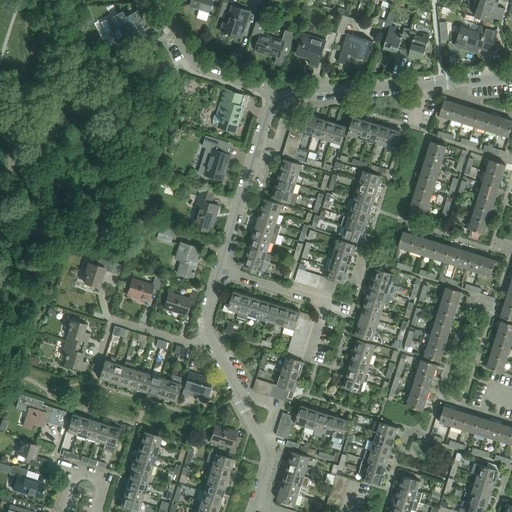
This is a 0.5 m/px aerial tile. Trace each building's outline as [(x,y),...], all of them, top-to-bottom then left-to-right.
[(191,0),(190,7),(209,13),(213,0),(191,0)] [(475,0),(474,6),(503,15),(505,9),(497,6),(498,3),(489,0),(475,0)] [(247,24),(251,12),(233,6),(229,17),(227,23),(224,22),(221,32),(226,34),(226,35),(233,37),(234,36),(242,38),(245,28),(244,27),(245,23),(247,24)] [(503,15),(479,7),(476,17),(492,22),(494,18),(502,20),(503,15)] [(122,11),(100,23),(105,31),(111,29),(112,31),(119,28),(123,37),(129,34),(134,43),(146,36),(141,27),(146,24),(138,10),(129,15),(130,16),(126,18),(122,11)] [(356,26),(358,20),(341,15),(337,32),(344,34),(347,23),(356,26)] [(257,21),(252,35),(262,38),(258,51),(277,57),(275,63),(285,66),(295,33),(285,30),(282,41),(263,35),(264,33),(266,24),(257,21)] [(410,32),(404,30),(403,34),(396,31),(397,28),(391,26),(383,49),(397,53),(396,57),(402,59),(402,57),(410,32)] [(491,51),(497,32),(481,27),(479,33),(469,30),(467,35),(465,35),(465,36),(460,34),(456,46),(472,51),(474,45),(479,46),(479,48),(491,51)] [(423,59),(430,36),(424,34),(423,38),(416,36),(417,32),(410,30),(410,32),(402,57),(408,59),(409,55),(423,59)] [(331,52),(337,33),(329,31),(325,41),(316,38),(315,39),(303,35),(304,34),(303,34),(297,54),(298,53),(312,58),(309,64),(318,67),(323,49),(331,52)] [(366,60),(372,41),(347,33),(338,62),(346,64),(349,55),(366,60)] [(236,133),(244,106),(239,105),(243,95),(232,91),(232,90),(225,88),(217,114),(216,115),(215,116),(213,120),(213,122),(214,124),(213,126),(236,133)] [(452,119),(456,104),(444,100),(440,116),(452,119)] [(463,123),(468,107),(456,104),(452,119),(463,123)] [(474,126),(479,111),(468,107),(463,123),(474,126)] [(486,130),(491,114),(479,111),(474,126),(486,130)] [(497,134),(502,118),(491,114),(486,130),(497,134)] [(313,136),(318,118),(318,117),(315,116),(315,117),(309,115),(307,120),(305,126),(304,131),(303,133),(313,136)] [(305,126),(307,120),(295,116),(293,122),(305,126)] [(358,138),(363,120),(364,119),(361,118),(360,119),(354,117),(348,135),(358,138)] [(322,139),(327,121),(327,120),(325,119),(324,120),(318,118),(313,136),(322,139)] [(509,137),(511,127),(511,120),(502,118),(497,134),(509,137)] [(367,141),(373,123),(373,122),(370,121),(370,122),(363,120),(358,138),(367,141)] [(331,142),(337,124),(337,123),(334,122),(334,123),(327,121),(322,139),(331,142)] [(304,131),(305,126),(293,122),(291,127),(304,131)] [(376,144),(382,126),(382,125),(379,124),(379,125),(373,123),(367,141),(376,144)] [(341,145),(347,127),(346,127),(346,126),(343,125),(343,126),(337,124),(331,142),(341,145)] [(386,147),(391,129),(391,128),(391,127),(389,127),(388,128),(382,126),(376,144),(386,147)] [(302,137),(303,133),(304,131),(291,127),(290,133),(302,137)] [(395,150),(401,131),(401,130),(398,129),(398,130),(391,129),(386,147),(395,150)] [(302,137),(290,133),(288,139),(300,142),(302,137)] [(207,148),(199,173),(205,175),(205,176),(223,181),(231,155),(226,153),(229,143),(206,136),(203,147),(207,148)] [(298,148),(300,142),(288,139),(286,144),(298,148)] [(443,158),(447,146),(431,141),(428,153),(443,158)] [(296,154),(298,148),(286,144),(284,150),(296,154)] [(295,159),(296,154),(284,150),(283,155),(295,159)] [(440,169),(443,158),(428,153),(424,164),(440,169)] [(299,175),(302,165),(284,159),(284,160),(283,160),(282,163),(283,163),(281,169),(299,175)] [(502,177),(506,165),(490,160),(487,172),(502,177)] [(436,181),(440,169),(424,164),(420,176),(436,181)] [(296,184),(299,175),(281,169),(280,169),(279,172),(280,172),(278,178),(296,184)] [(379,183),(381,177),(363,171),(360,181),(378,186),(379,186),(380,183),(379,183)] [(499,188),(502,177),(487,172),(483,183),(499,188)] [(433,192),(436,181),(420,176),(417,187),(433,192)] [(293,193),(296,184),(278,178),(278,179),(277,178),(276,181),(277,182),(275,188),(293,193)] [(376,192),(378,186),(360,181),(357,190),(375,196),(376,195),(377,196),(377,193),(376,192)] [(495,200),(499,188),(483,183),(479,195),(495,200)] [(429,204),(433,192),(417,187),(413,199),(429,204)] [(298,195),(293,193),(275,188),(274,188),(273,191),(274,191),(272,197),(295,205),(298,195)] [(217,213),(219,206),(211,204),(215,193),(203,189),(198,204),(202,206),(195,226),(193,226),(211,232),(215,219),(213,219),(215,213),(217,213)] [(374,202),(375,196),(357,190),(354,199),(373,205),(374,205),(375,202),(374,202)] [(492,211),(495,200),(479,195),(476,206),(492,211)] [(279,214),(282,205),(264,199),(264,200),(263,199),(262,202),(263,203),(261,209),(279,214)] [(371,211),(373,205),(354,199),(352,209),(370,214),(371,214),(372,211),(371,211)] [(425,216),(429,204),(413,199),(410,211),(425,216)] [(488,222),(492,211),(476,206),(472,218),(488,222)] [(277,224),(279,214),(261,209),(260,209),(259,212),(260,212),(258,218),(277,224)] [(368,220),(370,214),(352,209),(349,218),(367,223),(368,224),(369,221),(368,220)] [(274,233),(277,224),(258,218),(257,218),(256,221),(257,221),(255,227),(274,233)] [(365,230),(367,223),(349,218),(346,227),(364,233),(365,233),(366,230),(365,230)] [(485,234),(488,222),(472,218),(469,229),(485,234)] [(171,242),(175,231),(161,227),(158,238),(171,242)] [(271,242),(274,233),(255,227),(255,228),(254,227),(254,230),(255,230),(253,237),(271,242)] [(362,239),(364,233),(346,227),(343,237),(361,242),(362,242),(363,239),(362,239)] [(410,251),(415,235),(403,231),(398,247),(410,251)] [(422,255),(427,239),(415,235),(410,251),(422,255)] [(268,252),(271,242),(253,237),(252,237),(251,240),(252,240),(250,246),(268,252)] [(354,252),(356,245),(338,239),(335,249),(353,255),(354,255),(355,252),(354,252)] [(433,258),(438,242),(427,239),(422,255),(433,258)] [(445,262),(450,246),(438,242),(433,258),(445,262)] [(196,261),(200,248),(182,243),(177,259),(182,261),(178,274),(189,277),(189,279),(193,280),(196,272),(195,271),(197,265),(194,264),(195,260),(196,261)] [(273,253),(268,252),(250,246),(249,246),(248,249),(249,249),(247,255),(270,263),(273,253)] [(456,265),(461,249),(450,246),(445,262),(456,265)] [(353,255),(335,249),(332,258),(350,264),(351,264),(352,261),(351,261),(353,255)] [(468,269),(473,253),(461,249),(456,265),(468,269)] [(479,272),(484,257),(473,253),(468,269),(479,272)] [(267,272),(270,263),(247,255),(247,256),(246,255),(245,258),(246,259),(244,265),(267,272)] [(491,276),(496,260),(484,257),(479,272),(491,276)] [(103,274),(102,274),(103,270),(119,275),(122,265),(99,258),(96,266),(89,263),(85,275),(85,276),(87,276),(85,283),(99,288),(103,274)] [(348,270),(350,264),(332,258),(329,268),(347,273),(348,274),(349,271),(348,270)] [(295,270),(290,269),(288,268),(284,278),(292,280),(295,270)] [(345,280),(347,273),(329,268),(326,277),(327,278),(332,279),(338,281),(344,283),(345,283),(346,280),(345,280)] [(300,283),(304,271),(299,269),(295,281),(300,283)] [(391,284),(394,274),(376,269),(375,269),(374,272),(375,272),(373,278),(391,284)] [(306,285),(310,272),(304,271),(300,283),(306,285)] [(312,286),(315,274),(310,272),(306,285),(312,286)] [(317,288),(321,276),(315,274),(312,286),(317,288)] [(158,292),(162,278),(155,276),(152,286),(134,280),(134,278),(128,297),(129,295),(147,301),(147,303),(151,290),(158,292)] [(327,278),(326,277),(321,276),(317,288),(323,290),(327,278)] [(329,292),(332,279),(327,278),(323,290),(329,292)] [(388,293),(391,284),(373,278),(373,279),(372,278),(371,281),(372,282),(370,288),(388,293)] [(334,293),(338,281),(332,279),(329,292),(334,293)] [(458,304),(462,292),(446,287),(443,299),(458,304)] [(388,293),(370,288),(369,288),(368,291),(369,291),(367,297),(385,303),(388,293)] [(184,316),(188,303),(195,305),(199,292),(192,290),(189,299),(170,293),(171,291),(170,291),(164,310),(165,311),(165,309),(184,314),(183,316),(184,316)] [(239,312),(244,294),(244,293),(241,292),(241,293),(234,291),(230,305),(226,303),(223,311),(233,314),(234,311),(239,312)] [(248,315),(253,297),(254,296),(251,295),(250,296),(244,294),(239,312),(248,315)] [(257,318),(263,300),(262,300),(263,299),(260,298),(260,299),(253,297),(248,315),(257,318)] [(385,303),(367,297),(366,297),(365,300),(366,300),(364,306),(382,312),(385,303)] [(455,315),(458,304),(443,299),(439,310),(455,315)] [(266,321),(272,303),(272,302),(269,301),(269,302),(263,300),(257,318),(266,321)] [(276,324),(281,306),(281,305),(278,304),(278,305),(272,303),(266,321),(276,324)] [(511,320),(511,307),(504,305),(501,317),(511,320)] [(285,327),(291,309),(291,308),(288,307),(288,308),(281,306),(276,324),(285,327)] [(379,321),(382,312),(364,306),(364,307),(363,306),(362,309),(363,310),(361,316),(379,321)] [(299,317),(300,312),(300,311),(297,310),(297,311),(291,309),(285,327),(295,330),(295,329),(297,323),(299,317)] [(451,327),(455,315),(439,310),(435,322),(451,327)] [(311,321),(313,315),(300,312),(299,317),(311,321)] [(379,321),(361,316),(360,316),(359,319),(360,319),(358,325),(376,331),(379,321)] [(309,327),(311,321),(299,317),(297,323),(309,327)] [(85,348),(89,334),(83,332),(86,325),(67,319),(64,327),(68,328),(68,329),(70,330),(66,342),(85,348)] [(233,331),(235,323),(229,321),(226,334),(231,335),(233,331)] [(511,336),(511,324),(502,321),(498,332),(511,336)] [(448,338),(451,327),(435,322),(432,333),(448,338)] [(307,332),(309,327),(297,323),(295,329),(307,332)] [(375,336),(376,331),(358,325),(357,325),(356,328),(357,328),(355,335),(373,340),(377,341),(379,337),(375,336)] [(306,338),(307,332),(295,329),(295,330),(293,334),(306,338)] [(510,349),(511,343),(511,336),(498,332),(494,344),(510,349)] [(444,350),(448,338),(432,333),(428,345),(444,350)] [(304,344),(306,338),(293,334),(292,340),(304,344)] [(373,355),(376,345),(358,339),(358,340),(357,340),(356,343),(357,343),(355,349),(373,355)] [(302,349),(304,344),(292,340),(290,345),(302,349)] [(81,361),(85,348),(66,342),(62,355),(65,357),(65,358),(67,358),(65,365),(84,370),(87,363),(81,361)] [(507,360),(510,349),(494,344),(491,355),(507,360)] [(300,355),(302,349),(290,345),(288,351),(300,355)] [(441,361),(443,352),(444,350),(428,345),(426,352),(425,356),(441,361)] [(370,364),(373,355),(355,349),(354,349),(353,352),(354,352),(352,358),(370,364)] [(299,360),(300,355),(288,351),(286,357),(299,360)] [(503,372),(507,360),(491,355),(487,367),(503,372)] [(109,381),(114,363),(116,359),(112,357),(110,362),(105,360),(99,378),(100,379),(99,380),(102,380),(103,379),(109,381)] [(304,362),(299,360),(286,357),(283,366),(302,372),(303,372),(303,369),(302,369),(304,362)] [(367,373),(370,364),(352,358),(352,359),(351,358),(350,361),(351,362),(349,368),(367,373)] [(434,376),(438,364),(422,359),(418,371),(434,376)] [(127,387),(133,369),(135,364),(125,361),(124,366),(118,384),(118,385),(121,386),(121,385),(127,387)] [(118,384),(124,366),(114,363),(109,381),(109,382),(112,383),(112,382),(118,384)] [(300,378),(302,372),(283,366),(281,376),(299,381),(300,381),(301,378),(300,378)] [(364,383),(367,373),(349,368),(348,368),(347,371),(348,371),(346,377),(364,383)] [(137,390),(142,372),(133,369),(127,387),(128,387),(127,388),(130,389),(131,388),(137,390)] [(430,388),(434,376),(418,371),(414,383),(430,388)] [(146,393),(152,375),(142,372),(137,390),(137,391),(140,392),(140,391),(146,393)] [(205,403),(213,379),(194,374),(193,379),(187,377),(181,396),(188,398),(190,391),(198,393),(196,400),(205,403)] [(155,396),(161,378),(152,375),(146,393),(146,394),(149,395),(149,394),(155,396)] [(297,387),(299,381),(281,376),(278,385),(279,386),(285,388),(290,389),(295,391),(296,391),(296,390),(297,391),(298,388),(297,387)] [(361,392),(364,383),(346,377),(345,377),(344,380),(345,380),(343,387),(361,392)] [(165,399),(170,381),(161,378),(155,396),(156,396),(155,397),(158,398),(159,397),(165,399)] [(258,393),(262,381),(257,379),(253,391),(258,393)] [(174,402),(180,384),(170,381),(165,399),(165,400),(168,401),(168,400),(174,402)] [(264,394),(268,382),(262,381),(258,393),(264,394)] [(270,396),(273,384),(268,382),(264,394),(270,396)] [(427,399),(430,388),(414,383),(411,394),(427,399)] [(279,386),(278,385),(273,384),(270,396),(275,398),(279,386)] [(281,400),(285,388),(279,386),(275,398),(281,400)] [(287,398),(290,389),(285,388),(281,400),(286,401),(287,398)] [(20,394),(16,408),(17,405),(29,408),(23,427),(31,429),(33,423),(42,426),(44,420),(50,422),(50,423),(62,427),(66,412),(42,405),(43,402),(20,394)] [(423,411),(427,399),(411,394),(407,406),(423,411)] [(305,427),(311,408),(311,407),(308,406),(308,407),(301,405),(295,423),(305,427)] [(451,426),(456,410),(444,406),(438,426),(443,428),(444,423),(451,426)] [(315,429),(320,411),(320,410),(317,409),(317,410),(311,408),(305,427),(315,429)] [(463,429),(468,413),(456,410),(451,426),(463,429)] [(324,432),(329,414),(330,413),(327,412),(326,413),(320,411),(315,429),(324,432)] [(293,422),(295,416),(283,413),(281,418),(293,422)] [(474,433),(479,417),(468,413),(463,429),(474,433)] [(76,435),(82,417),(82,416),(79,415),(79,416),(72,414),(67,432),(76,435)] [(333,435),(339,417),(339,416),(336,415),(336,416),(329,414),(324,432),(333,435)] [(86,438),(91,420),(92,419),(89,418),(88,419),(82,417),(76,435),(86,438)] [(343,438),(349,420),(348,420),(348,419),(345,418),(345,419),(339,417),(333,435),(343,438)] [(486,436),(491,420),(479,417),(474,433),(486,436)] [(292,428),(293,422),(281,418),(279,424),(292,428)] [(95,441),(101,423),(101,422),(98,421),(98,422),(91,420),(86,438),(95,441)] [(498,440),(502,424),(491,420),(486,436),(498,440)] [(396,435),(398,428),(375,421),(372,430),(395,438),(395,437),(396,438),(397,435),(396,435)] [(104,444),(110,426),(110,425),(107,424),(107,425),(101,423),(95,441),(104,444)] [(290,433),(292,428),(279,424),(278,429),(290,433)] [(509,443),(511,432),(511,427),(502,424),(498,440),(509,443)] [(114,447),(120,429),(119,428),(120,428),(117,427),(116,428),(110,426),(104,444),(114,447)] [(233,440),(236,432),(216,426),(211,441),(230,447),(228,453),(236,455),(240,442),(233,440)] [(288,439),(290,433),(278,429),(276,435),(288,439)] [(393,444),(395,438),(372,430),(372,431),(377,432),(374,441),(392,447),(393,447),(394,444),(393,444)] [(159,447),(162,437),(144,432),(143,432),(142,435),(143,435),(141,441),(159,447)] [(298,450),(300,444),(288,440),(286,446),(298,450)] [(19,454),(17,459),(25,462),(24,462),(46,469),(49,460),(36,456),(39,447),(21,441),(17,453),(19,454)] [(156,456),(159,447),(141,441),(140,441),(139,444),(140,444),(138,451),(156,456)] [(390,453),(392,447),(374,441),(371,451),(389,456),(390,456),(391,453),(390,453)] [(388,466),(388,463),(387,462),(389,456),(371,451),(366,449),(363,458),(387,466),(387,465),(388,466)] [(153,466),(156,456),(138,451),(137,450),(136,453),(137,454),(135,460),(153,466)] [(307,467),(310,457),(292,452),(291,452),(290,455),(291,455),(289,461),(307,467)] [(231,466),(233,460),(215,454),(212,464),(230,469),(231,469),(232,466),(231,466)] [(363,458),(360,467),(361,468),(385,475),(385,472),(387,466),(363,458)] [(150,475),(153,466),(135,460),(134,460),(133,463),(134,463),(132,469),(150,475)] [(304,476),(307,467),(289,461),(289,462),(288,461),(287,464),(288,465),(286,471),(304,476)] [(497,477),(499,471),(475,463),(472,473),(477,475),(496,480),(497,480),(497,477)] [(228,475),(230,469),(212,464),(209,473),(227,479),(228,478),(228,479),(229,476),(228,475)] [(41,498),(46,484),(25,478),(27,470),(12,466),(10,474),(17,476),(13,489),(41,498)] [(382,481),(384,475),(385,475),(361,468),(359,472),(364,474),(363,479),(381,485),(381,484),(382,484),(383,481),(382,481)] [(147,484),(150,475),(132,469),(131,469),(130,472),(131,472),(129,478),(147,484)] [(302,486),(304,476),(286,471),(285,471),(284,474),(285,474),(284,480),(302,486)] [(226,485),(227,479),(209,473),(206,482),(225,488),(226,488),(227,485),(226,485)] [(347,484),(348,478),(336,474),(335,480),(347,484)] [(494,486),(496,480),(477,475),(475,484),(493,490),(493,489),(494,490),(495,487),(494,486)] [(418,491),(421,482),(403,476),(402,476),(401,476),(401,479),(402,479),(400,485),(418,491)] [(144,493),(147,484),(129,478),(129,479),(128,478),(127,481),(128,482),(126,488),(144,493)] [(299,495),(302,486),(284,480),(283,480),(282,480),(282,483),(283,483),(281,489),(299,495)] [(345,489),(347,484),(335,480),(333,485),(345,489)] [(223,494),(225,488),(206,482),(204,492),(222,497),(223,497),(224,494),(223,494)] [(491,496),(493,490),(475,484),(472,493),(490,499),(491,499),(492,496),(491,496)] [(343,495),(345,489),(333,485),(331,491),(343,495)] [(420,502),(423,493),(418,491),(400,485),(400,486),(399,485),(398,488),(398,489),(397,495),(415,501),(420,502)] [(141,503),(144,493),(126,488),(125,488),(124,491),(125,491),(123,497),(141,503)] [(296,505),(299,495),(281,489),(280,490),(280,489),(279,492),(280,493),(278,499),(296,505)] [(341,500),(343,495),(331,491),(329,497),(341,500)] [(220,503),(222,497),(204,492),(201,501),(219,507),(219,506),(220,506),(221,504),(220,503)] [(488,505),(490,499),(472,493),(466,492),(465,496),(470,498),(469,503),(487,508),(488,508),(489,505),(488,505)] [(33,511),(31,511),(34,504),(3,494),(1,503),(10,505),(7,511),(33,511)] [(412,510),(415,501),(397,495),(396,495),(395,498),(396,498),(394,504),(412,510)] [(136,511),(138,511),(141,503),(123,497),(122,497),(121,500),(122,500),(120,507),(136,511)] [(340,506),(341,500),(329,497),(328,502),(340,506)] [(167,511),(169,503),(162,501),(159,509),(167,511)] [(217,511),(219,507),(201,501),(198,510),(203,511),(217,511)] [(485,511),(487,508),(469,503),(463,501),(459,511),(485,511)] [(338,511),(340,506),(328,502),(326,508),(338,511)]
